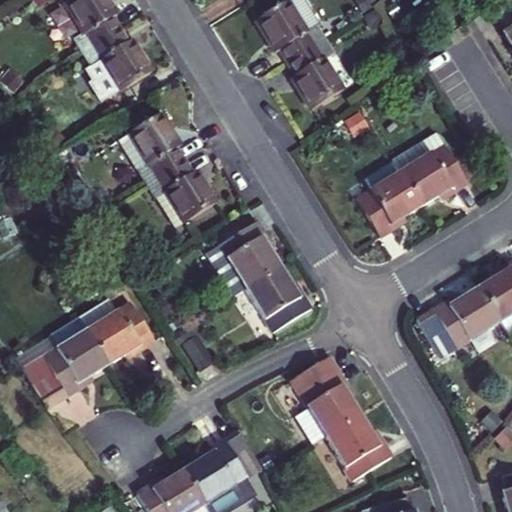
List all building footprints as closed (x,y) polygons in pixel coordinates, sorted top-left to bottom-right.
[(78,59),(115,35),(108,23),(112,20),(99,0),(77,0),(64,8),(82,39),(70,46),(78,59)] [(511,0),(509,0),(490,16),(510,48),(507,49),(511,57),(511,0)] [(282,15),(251,34),(271,66),(276,63),(283,76),(323,51),(316,39),(319,37),(299,7),(283,17),(282,15)] [(86,72),(82,74),(89,86),(86,88),(97,107),(116,95),(116,97),(147,78),(128,46),(123,49),(115,35),(78,59),(86,72)] [(332,65),(323,51),(283,76),(292,89),(287,92),(307,125),(340,105),(321,72),(332,65)] [(156,118),(124,137),(143,169),(132,176),(140,189),(179,165),(171,152),(174,150),(156,118)] [(143,169),(124,137),(113,144),(132,176),(143,169)] [(394,178),(401,189),(423,224),(446,210),(448,215),(469,202),(438,152),(394,178)] [(188,180),(179,165),(140,189),(150,206),(161,199),(178,228),(210,210),(191,178),(188,180)] [(399,239),(423,224),(401,189),(394,178),(368,194),(375,205),(357,215),(381,255),(401,243),(399,239)] [(161,199),(150,206),(167,235),(178,228),(161,199)] [(205,257),(233,302),(245,294),(281,272),(269,250),(272,248),(259,226),(205,257)] [(506,275),(481,290),(503,324),(511,319),(511,266),(504,272),(506,275)] [(297,298),(281,272),(245,294),(272,340),(312,316),(300,296),(297,298)] [(456,301),(418,324),(441,362),(503,324),(481,290),(458,304),(456,301)] [(80,321),(88,334),(132,307),(124,294),(80,321)] [(132,307),(88,334),(111,371),(133,357),(135,361),(157,349),(132,307)] [(15,361),(23,373),(88,334),(80,321),(15,361)] [(208,365),(186,331),(174,338),(195,373),(208,365)] [(88,334),(23,373),(49,415),(89,390),(86,385),(111,371),(88,334)] [(328,362),(289,385),(306,413),(293,422),(310,450),(322,442),(358,421),(345,399),(349,396),(328,362)] [(372,445),(358,421),(322,442),(349,487),(389,464),(376,442),(372,445)] [(184,473),(205,508),(261,475),(237,436),(206,455),(208,458),(184,473)] [(198,511),(205,508),(184,473),(160,488),(157,484),(137,497),(146,511),(198,511)] [(506,511),(511,511),(511,476),(501,479),(505,494),(502,495),(506,511)] [(407,511),(405,500),(361,511),(407,511)]
